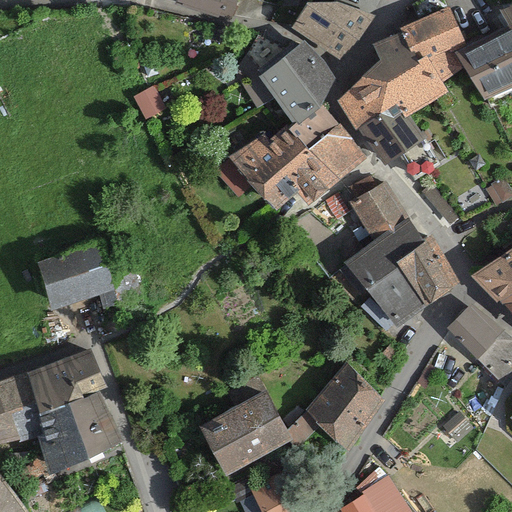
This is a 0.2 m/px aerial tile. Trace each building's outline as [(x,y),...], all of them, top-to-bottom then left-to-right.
[(240,0),(181,0),(235,18),(240,0)] [(309,0),(298,23),(342,55),(377,12),(352,0),(309,0)] [(364,70),(344,95),(389,160),(428,134),(413,111),(453,86),(447,79),(467,65),(455,47),(464,44),(491,93),(511,84),(511,3),(503,8),(507,15),(468,33),(453,3),(404,22),(410,29),(378,41),(384,54),(364,70)] [(309,205),(367,157),(324,103),(336,78),(323,59),(304,40),(257,79),(292,120),(270,139),(262,129),(229,157),(230,158),(214,170),(238,199),(253,186),(275,212),(298,193),(309,205)] [(157,104),(143,84),(121,99),(135,119),(157,104)] [(378,185),(370,173),(326,202),(338,220),(352,211),(372,241),(346,259),(393,329),(463,282),(431,235),(425,239),(410,217),(385,180),(378,185)] [(126,286),(107,229),(40,251),(58,308),(126,286)] [(511,251),(474,271),(510,299),(511,301),(511,251)] [(511,367),(511,344),(468,307),(441,338),(496,386),(511,367)] [(13,374),(0,379),(0,440),(41,433),(56,470),(126,441),(102,388),(110,386),(96,350),(13,374)] [(388,392),(346,360),(298,422),(340,454),(388,392)] [(269,386),(204,422),(231,470),(295,435),(269,386)] [(418,511),(388,467),(331,505),(335,511),(418,511)] [(2,468),(0,469),(0,511),(30,511),(32,511),(2,468)] [(306,511),(308,511),(275,472),(233,508),(236,511),(306,511)] [(108,511),(105,501),(72,511),(108,511)]
